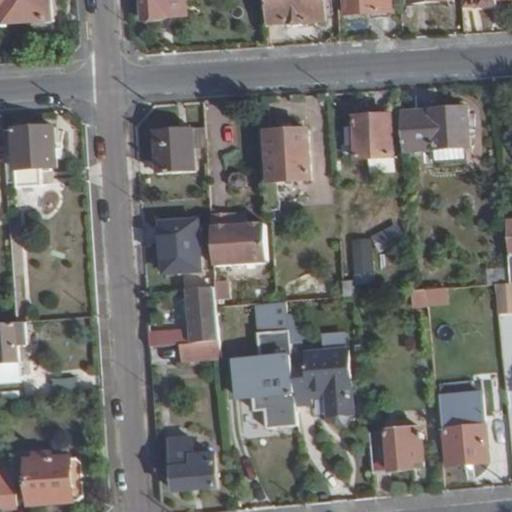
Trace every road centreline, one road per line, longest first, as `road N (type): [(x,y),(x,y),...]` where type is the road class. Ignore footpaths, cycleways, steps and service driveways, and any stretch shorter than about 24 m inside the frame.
road 1 (residential): [(109,82),(136,511)]
road 2 (residential): [(109,82),(511,56)]
